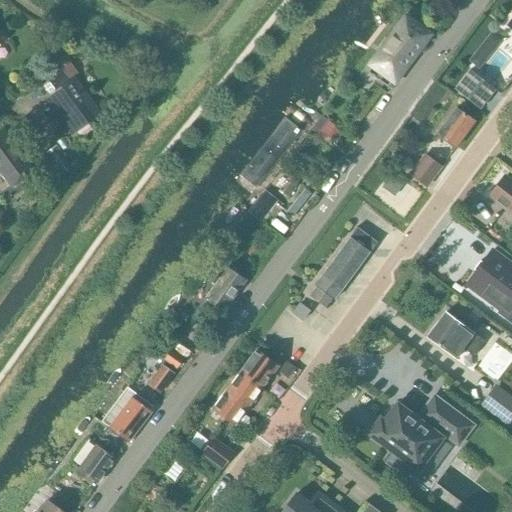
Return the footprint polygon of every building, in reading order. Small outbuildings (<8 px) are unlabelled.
[(409,22),(375,63),(394,79),(415,51),(418,53),(427,40),(424,38),(426,36),(416,27),(409,22)] [(490,32),(468,61),(468,62),(478,69),(501,40),(490,32)] [(68,61),(60,67),(69,79),(77,73),(68,61)] [(69,79),(62,70),(38,87),(47,99),(50,97),(75,132),(101,113),(75,77),(70,80),(69,79)] [(480,110),(495,90),(470,71),(455,91),(480,110)] [(455,148),(475,122),(456,107),(436,134),(455,148)] [(314,127),(326,136),(333,141),(340,132),(334,127),(334,126),(322,116),(314,127)] [(301,130),(284,117),(239,175),(256,188),(301,130)] [(22,179),(33,171),(4,131),(0,133),(0,174),(10,187),(12,186),(15,186),(17,186),(19,185),(21,183),(22,181),(22,179)] [(62,174),(73,166),(57,146),(47,154),(62,174)] [(427,187),(431,182),(441,168),(425,156),(411,175),(427,187)] [(381,188),(393,196),(401,185),(389,177),(381,188)] [(511,182),(505,177),(490,196),(511,213),(511,182)] [(283,190),(281,192),(288,197),(290,196),(299,184),(292,178),(283,190)] [(262,192),(247,211),(260,222),(277,201),(264,190),(262,192)] [(334,298),(376,242),(356,227),(315,283),(317,285),(309,296),(324,307),(332,296),(334,298)] [(476,271),(464,287),(465,288),(467,286),(500,310),(498,312),(511,322),(511,264),(505,259),(496,272),(483,263),(480,260),(473,269),(476,271)] [(221,312),(246,280),(228,267),(204,300),(221,312)] [(303,321),(310,311),(300,304),(292,313),(303,321)] [(473,356),(482,344),(444,315),(427,338),(455,360),(463,349),(473,356)] [(171,350),(163,359),(176,369),(184,359),(171,350)] [(239,373),(261,389),(278,366),(256,350),(239,373)] [(293,367),(288,363),(281,372),(287,376),(288,376),(294,367),(293,367)] [(161,364),(147,384),(160,394),(174,374),(161,364)] [(234,425),(261,389),(239,373),(213,409),(234,425)] [(511,398),(506,406),(490,394),(482,405),(507,425),(511,420),(511,418),(511,398)] [(472,425),(434,396),(419,416),(424,420),(422,423),(397,404),(384,422),(380,419),(369,434),(417,469),(444,435),(457,446),(472,425)] [(128,441),(144,420),(150,412),(131,398),(109,427),(128,441)] [(213,437),(200,454),(221,470),(223,467),(234,453),(213,437)] [(97,482),(115,458),(96,445),(78,469),(76,472),(93,485),(95,481),(97,482)] [(388,457),(383,464),(394,471),(399,464),(388,457)] [(297,493),(282,511),(345,511),(336,505),(335,506),(333,509),(317,497),(311,505),(308,502),(297,493)] [(61,511),(46,500),(37,511),(61,511)]
